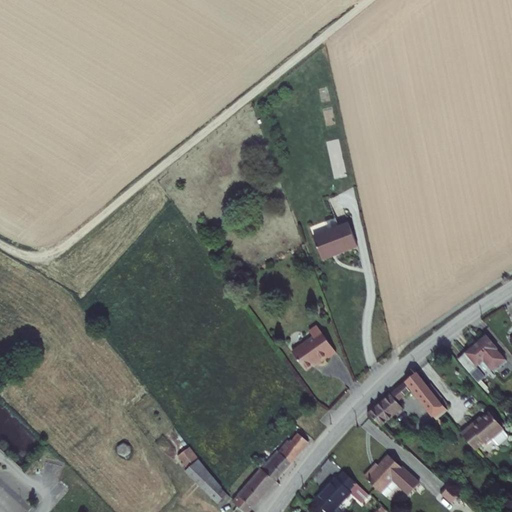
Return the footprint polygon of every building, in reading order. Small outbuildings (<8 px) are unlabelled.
[(358,248),(350,225),(315,238),(322,259),(341,253),(341,254),(358,248)] [(330,356),(338,351),(319,324),(311,330),(315,336),(293,351),(306,370),(328,354),(330,356)] [(486,330),(458,354),(477,377),(505,352),(486,330)] [(414,371),(403,380),(410,388),(432,413),(443,404),(414,371)] [(403,380),(389,392),(397,400),(410,388),(403,380)] [(389,392),(366,412),(380,425),(401,404),(397,400),(389,392)] [(486,442),(488,444),(494,439),(499,444),(503,444),(509,438),(511,434),(490,411),(480,421),(477,418),(462,432),(477,449),(486,442)] [(284,447),(277,440),(257,463),(276,479),(309,440),(298,431),(284,447)] [(197,455),(190,446),(180,455),(188,464),(197,455)] [(377,468),(374,466),(364,477),(383,494),(395,480),(400,485),(410,494),(421,482),(390,453),(377,468)] [(229,494),(197,455),(188,464),(190,467),(187,471),(221,502),(226,496),(229,494)] [(236,487),(241,491),(225,509),(228,511),(254,511),(251,509),(276,479),(257,463),(236,487)] [(337,481),(335,480),(316,500),(329,511),(332,511),(351,493),(354,496),(361,489),(344,473),(337,481)] [(400,485),(395,480),(383,494),(388,498),(400,485)] [(456,505),(462,499),(451,489),(445,496),(456,505)]
